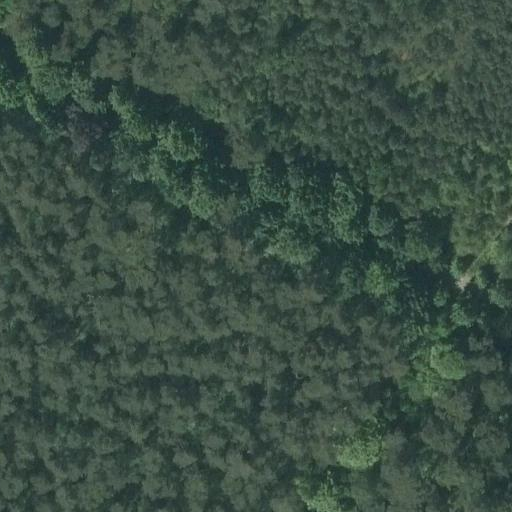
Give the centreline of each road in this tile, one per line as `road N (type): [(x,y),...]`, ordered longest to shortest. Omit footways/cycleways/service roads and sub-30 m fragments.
road 1 (unclassified): [(511,313),(0,54)]
road 2 (track): [(511,231),(460,287),(290,511)]
